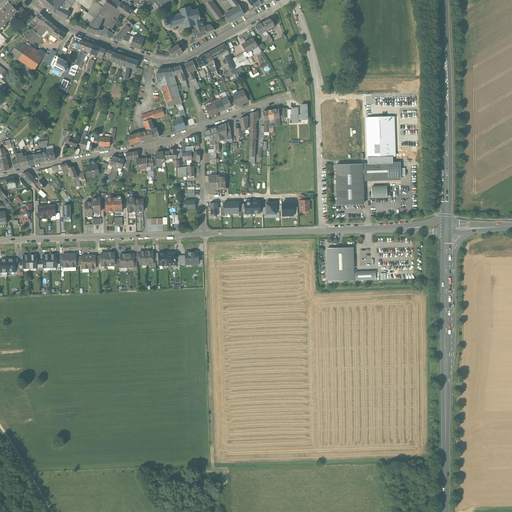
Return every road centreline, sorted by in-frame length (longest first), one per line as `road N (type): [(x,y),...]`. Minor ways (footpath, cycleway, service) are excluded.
road 1 (primary): [(443,511),(445,260)]
road 2 (residential): [(446,227),(204,235)]
road 3 (track): [(290,0),(317,86),(322,232)]
road 4 (track): [(204,235),(213,466)]
road 5 (primary): [(446,227),(442,0)]
road 6 (residential): [(201,127),(0,176)]
road 7 (residential): [(204,235),(0,241)]
road 8 (residential): [(31,0),(85,36),(155,61),(180,61)]
road 9 (residential): [(180,61),(289,0)]
